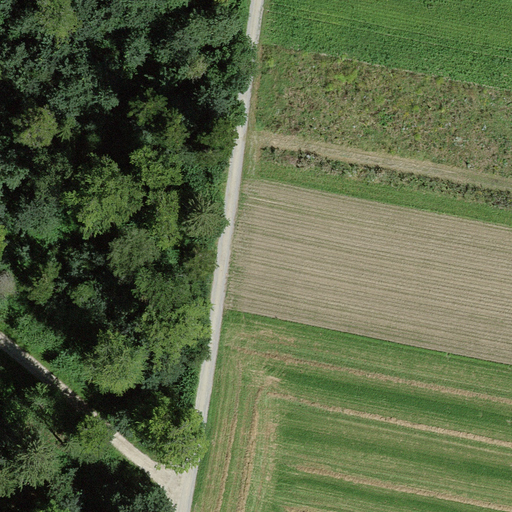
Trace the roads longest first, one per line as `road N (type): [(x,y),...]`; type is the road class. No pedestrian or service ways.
road 1 (track): [(254,0),(180,511)]
road 2 (track): [(0,338),(182,503)]
